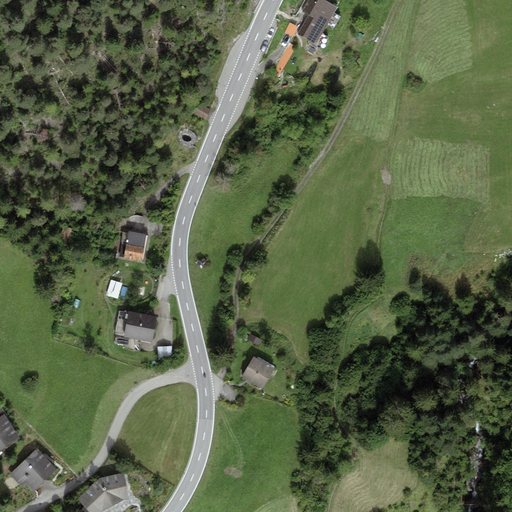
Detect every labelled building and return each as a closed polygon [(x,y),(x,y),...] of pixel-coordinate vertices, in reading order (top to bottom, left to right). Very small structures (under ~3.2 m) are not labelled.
[(308,0),(302,11),(308,15),(327,25),(337,7),(323,0),(308,0)] [(316,44),(327,25),(308,15),(297,34),(316,44)] [(289,23),(284,33),(292,37),(297,27),(289,23)] [(290,43),(274,68),(280,74),(294,50),(291,48),(293,45),(290,43)] [(295,57),(292,68),(300,71),(304,60),(295,57)] [(196,102),(191,112),(205,120),(211,110),(196,102)] [(146,235),(128,232),(128,234),(123,233),(119,256),(124,257),(124,260),(141,263),(146,235)] [(110,283),(107,294),(117,297),(120,286),(110,283)] [(114,334),(151,341),(155,316),(128,311),(128,312),(118,311),(114,334)] [(248,340),(258,345),(261,339),(251,334),(248,340)] [(172,347),(158,347),(158,360),(172,360),(172,347)] [(253,357),(247,367),(268,379),(274,368),(253,357)] [(263,388),(268,379),(247,367),(242,377),(263,388)] [(0,449),(19,438),(0,408),(0,449)] [(36,448),(9,475),(21,488),(25,484),(33,491),(57,469),(36,448)] [(77,498),(89,511),(102,511),(103,511),(123,500),(129,499),(124,473),(98,479),(77,498)]
